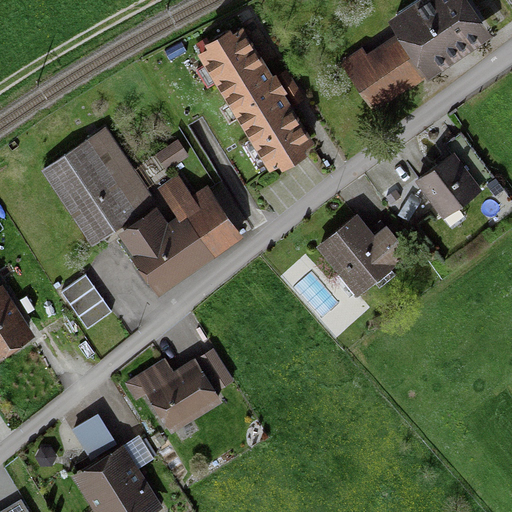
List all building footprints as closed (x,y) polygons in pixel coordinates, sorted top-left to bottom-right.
[(435,0),(402,23),(428,63),(478,29),(458,0),(435,0)] [(207,87),(219,80),(270,164),(281,157),(284,162),(301,151),(298,147),(309,140),(279,91),(282,89),(275,76),(271,78),(241,29),(230,36),(227,31),(210,42),(213,46),(202,53),(207,61),(196,69),(207,87)] [(374,100),(422,67),(402,38),(353,71),(374,100)] [(119,224),(116,220),(149,198),(103,128),(43,167),(93,242),(119,224)] [(451,154),(418,178),(444,215),(495,177),(461,131),(443,143),(451,154)] [(177,140),(167,147),(177,161),(187,154),(177,140)] [(156,282),(233,230),(204,188),(192,196),(178,175),(160,188),(172,206),(182,199),(193,216),(172,231),(157,210),(123,233),(156,282)] [(320,244),(358,291),(407,251),(387,227),(374,237),(356,215),(320,244)] [(87,327),(111,310),(86,273),(61,290),(87,327)] [(0,348),(26,333),(0,291),(0,348)] [(194,362),(149,390),(172,425),(216,398),(194,362)] [(123,451),(80,477),(101,511),(137,511),(154,502),(123,451)] [(28,511),(23,502),(5,511),(28,511)]
